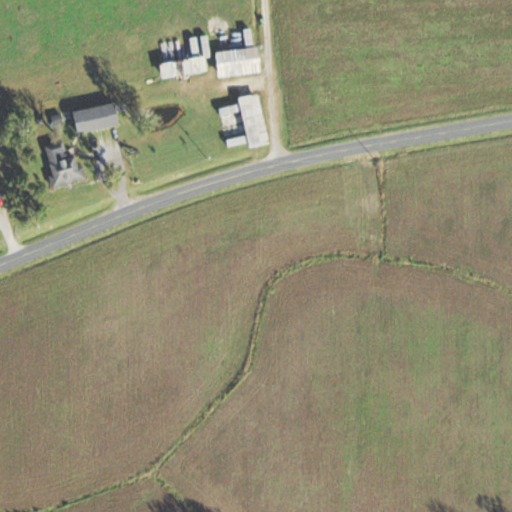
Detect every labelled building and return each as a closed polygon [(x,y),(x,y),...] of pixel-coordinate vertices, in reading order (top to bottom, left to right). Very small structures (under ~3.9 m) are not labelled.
[(206,71),(204,57),(211,56),(208,35),(189,38),(193,58),(158,64),(161,79),(206,71)] [(259,73),(256,48),(214,52),(216,77),(259,73)] [(269,144),(259,94),(237,98),(248,148),(269,144)] [(71,111),(75,133),(119,125),(115,103),(71,111)] [(84,180),(75,136),(44,143),(53,186),(84,180)]
